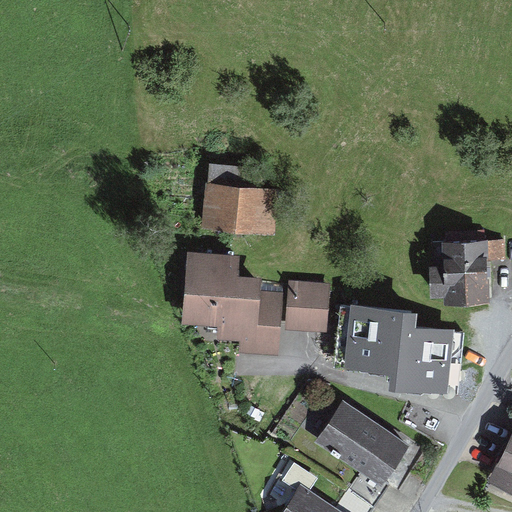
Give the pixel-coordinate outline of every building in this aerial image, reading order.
[(243,175),(245,158),(214,155),(212,172),(243,175)] [(282,182),(213,175),(209,221),(277,227),(282,182)] [(437,286),(449,286),(450,294),(494,294),(494,258),(507,258),(507,235),(437,235),(437,286)] [(284,324),(289,289),(268,287),(270,269),(247,267),(249,249),(189,244),(183,314),(220,317),(218,334),(244,336),(243,348),(282,351),(284,324)] [(334,280),(296,276),(290,325),(329,330),(334,280)] [(413,315),(353,310),(348,367),(396,372),(395,385),(444,390),(449,333),(411,329),(413,315)] [(343,405),(318,442),(382,484),(407,447),(343,405)] [(511,436),(494,472),(511,480),(511,436)] [(334,511),(302,490),(286,511),(334,511)]
